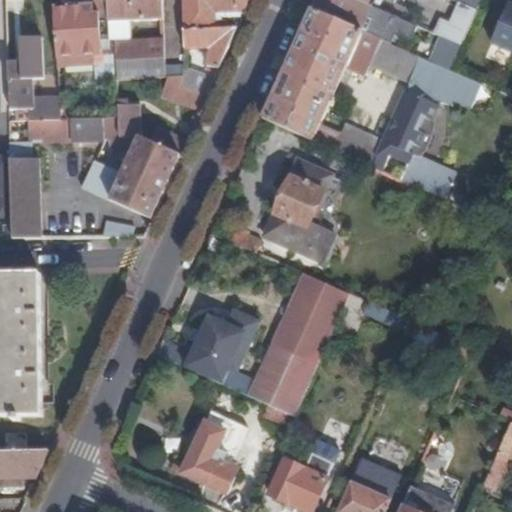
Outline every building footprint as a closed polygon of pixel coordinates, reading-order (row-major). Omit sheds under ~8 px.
[(163,0),(101,0),(102,15),(103,23),(165,21),(164,1),(163,0)] [(186,0),(187,33),(239,31),(243,23),(235,23),(235,20),(218,20),(218,15),(246,14),(253,0),(186,0)] [(369,8),(350,0),(319,0),(319,1),(314,12),(348,26),(353,13),(392,30),(396,19),(369,8)] [(350,0),(369,8),(372,0),(350,0)] [(478,13),(484,0),(452,0),(452,1),(465,7),(478,13)] [(169,1),(164,1),(165,21),(174,21),(174,7),(170,7),(169,1)] [(511,53),(511,3),(508,3),(494,48),(511,53)] [(463,48),(478,13),(465,7),(450,41),(463,48)] [(103,23),(102,15),(97,15),(96,8),(56,11),(59,72),(98,69),(97,58),(105,56),(105,49),(103,23)] [(414,85),(414,83),(425,60),(348,26),(314,12),(291,65),(266,120),(316,143),(348,69),(371,79),(375,68),(414,85)] [(141,26),(158,25),(158,38),(170,38),(169,23),(138,24),(138,38),(142,38),(141,26)] [(239,31),(187,33),(187,51),(215,50),(210,68),(221,71),(239,31)] [(450,41),(443,39),(438,51),(458,60),(463,48),(450,41)] [(110,48),(105,49),(105,56),(118,56),(119,67),(156,65),(155,53),(155,43),(110,45),(110,48)] [(169,80),(168,65),(167,51),(155,53),(156,65),(119,67),(120,82),(169,80)] [(31,55),(10,56),(12,124),(32,123),(63,122),(61,101),(34,102),(34,81),(32,82),(20,82),(20,76),(32,76),(31,55)] [(429,98),(440,103),(453,73),(452,72),(445,69),(425,60),(414,83),(429,98)] [(445,69),(452,72),(456,64),(448,60),(445,69)] [(186,71),(186,65),(168,65),(169,80),(171,80),(185,79),(186,71)] [(216,82),(186,71),(185,79),(184,89),(209,99),(216,82)] [(475,112),(486,87),(453,73),(440,103),(451,108),(475,112)] [(202,114),(209,99),(184,89),(185,79),(171,80),(164,99),(202,114)] [(337,153),(448,204),(460,176),(421,159),(442,110),(413,97),(407,99),(387,143),(349,126),(337,153)] [(124,139),(142,138),(143,138),(142,107),(122,109),(122,119),(123,133),(124,139)] [(63,122),(32,123),(33,139),(47,138),(47,143),(107,141),(106,120),(63,122)] [(183,158),(189,144),(159,128),(153,144),(183,158)] [(168,190),(183,158),(153,144),(142,140),(142,138),(124,139),(123,133),(111,133),(113,151),(135,154),(125,176),(97,163),(86,191),(154,222),(168,190)] [(42,162),(14,163),(16,220),(17,240),(45,240),(42,162)] [(320,207),(333,178),(301,163),(268,238),(325,263),(337,237),(317,229),(324,215),(320,207)] [(5,220),(5,241),(17,240),(16,220),(5,220)] [(253,235),(221,221),(214,236),(260,257),(265,246),(251,240),(253,235)] [(141,239),(141,229),(108,225),(105,239),(141,239)] [(146,239),(151,230),(141,229),(141,239),(146,239)] [(89,239),(101,239),(101,230),(88,230),(89,239)] [(43,419),(41,277),(0,277),(0,419),(19,419),(19,424),(27,424),(27,419),(43,419)] [(352,297),(307,277),(251,400),(270,409),(290,418),(297,421),(352,297)] [(413,324),(371,306),(367,317),(408,335),(413,324)] [(195,358),(166,344),(159,358),(249,399),(256,384),(239,377),(262,326),(236,314),(229,329),(212,321),(195,358)] [(290,418),(270,409),(266,420),(281,427),(283,422),(287,424),(290,418)] [(232,470),(249,432),(214,416),(210,427),(208,426),(184,478),(230,498),(241,474),(232,470)] [(8,455),(28,454),(27,435),(8,436),(8,455)] [(511,438),(509,437),(482,500),(489,503),(500,479),(511,484),(511,481),(511,438)] [(44,468),(50,454),(28,454),(8,455),(0,455),(0,480),(2,481),(2,490),(20,489),(20,480),(39,480),(44,468)] [(302,511),(317,511),(330,483),(287,464),(271,498),(302,511)] [(389,511),(393,503),(354,487),(343,511),(389,511)]
